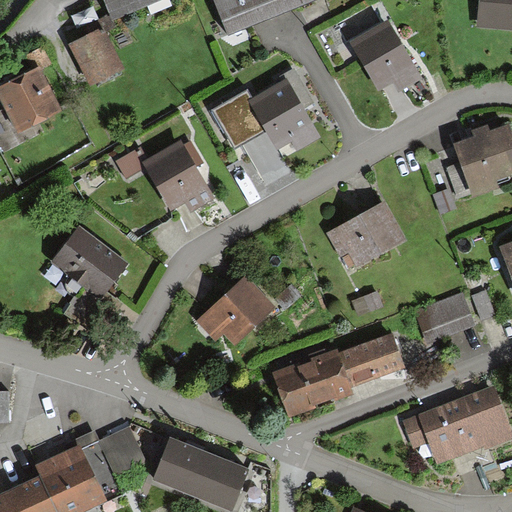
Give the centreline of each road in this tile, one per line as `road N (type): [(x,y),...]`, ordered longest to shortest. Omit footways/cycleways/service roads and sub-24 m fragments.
road 1 (residential): [(116,380),(179,260),(462,99),(511,96)]
road 2 (residential): [(511,351),(278,443)]
road 3 (residential): [(116,380),(278,443)]
road 4 (residential): [(278,443),(427,507)]
road 5 (residential): [(0,348),(116,380)]
